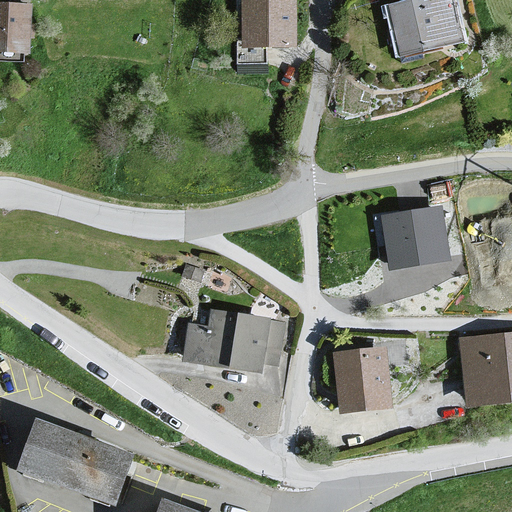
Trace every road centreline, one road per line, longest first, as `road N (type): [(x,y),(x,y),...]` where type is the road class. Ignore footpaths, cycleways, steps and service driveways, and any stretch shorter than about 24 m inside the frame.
road 1 (residential): [(511,445),(330,474),(276,466),(117,373),(0,287)]
road 2 (residential): [(0,191),(166,225),(263,209),(303,188)]
road 3 (residential): [(303,188),(511,161)]
road 4 (residential): [(320,0),(320,78),(303,188)]
